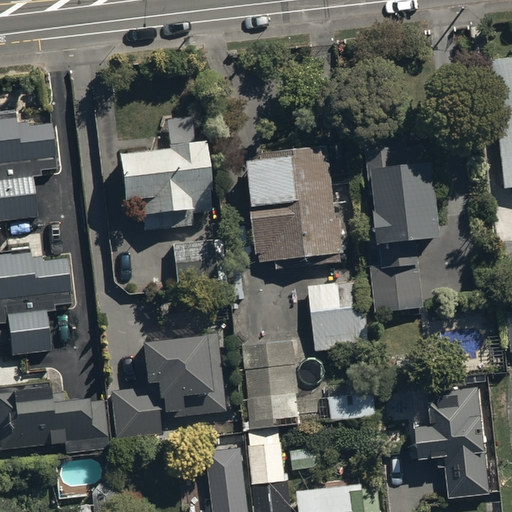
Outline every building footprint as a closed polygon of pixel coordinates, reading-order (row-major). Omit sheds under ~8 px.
[(511,62),(493,64),(502,145),(507,192),(511,191),(511,62)] [(0,224),(36,222),(33,181),(40,180),(39,175),(55,173),(51,129),(28,130),(27,125),(16,126),(16,119),(0,119),(0,224)] [(377,253),(381,253),(382,271),(371,271),(375,315),(423,311),(418,250),(441,248),(441,247),(433,171),(426,172),(424,150),(406,151),(405,136),(364,140),(369,184),(373,184),(376,219),(374,219),(377,253)] [(120,157),(124,205),(140,203),(143,230),(174,227),(175,236),(194,234),(192,212),(213,210),(206,147),(169,150),(170,153),(147,156),(146,151),(129,152),(130,156),(120,157)] [(276,265),(276,274),(339,267),(333,199),(328,151),(261,157),(261,160),(250,161),(251,169),(248,170),(256,260),(259,260),(260,266),(276,265)] [(173,255),(176,288),(226,283),(224,261),(215,261),(213,242),(167,246),(168,256),(173,255)] [(511,242),(496,244),(499,281),(511,280),(511,242)] [(12,256),(0,256),(0,329),(7,329),(10,359),(50,357),(48,316),(56,316),(55,310),(71,309),(68,262),(31,265),(30,249),(11,250),(12,256)] [(169,276),(133,278),(134,294),(170,292),(169,276)] [(363,287),(309,290),(315,355),(354,351),(355,363),(371,362),(363,287)] [(184,341),(171,343),(171,345),(155,346),(155,344),(144,345),(145,351),(141,351),(145,390),(111,393),(116,444),(161,440),(159,418),(164,417),(164,420),(179,418),(179,420),(189,420),(189,421),(218,419),(218,416),(225,416),(218,338),(200,340),(200,342),(184,344),(184,341)] [(294,341),(243,345),(249,421),(243,422),(244,431),(301,427),(294,341)] [(0,391),(0,454),(50,450),(50,451),(65,450),(65,458),(109,454),(105,405),(78,407),(78,405),(65,406),(64,397),(61,397),(59,379),(49,380),(49,387),(0,391)] [(446,465),(449,497),(490,493),(481,384),(428,389),(431,426),(416,428),(419,461),(438,459),(438,466),(446,465)] [(328,389),(332,426),(377,422),(374,385),(328,389)] [(280,433),(249,435),(252,488),(256,488),(257,508),(253,508),(253,511),(283,511),(287,508),(286,487),(284,487),(280,433)] [(248,511),(241,452),(238,453),(238,449),(218,451),(219,455),(216,455),(216,462),(208,463),(213,511),(248,511)] [(324,450),(290,453),(292,474),(326,471),(324,450)] [(121,511),(121,507),(116,507),(115,486),(99,487),(91,498),(91,511),(121,511)] [(363,488),(297,496),(298,511),(380,511),(378,495),(364,497),(363,488)]
